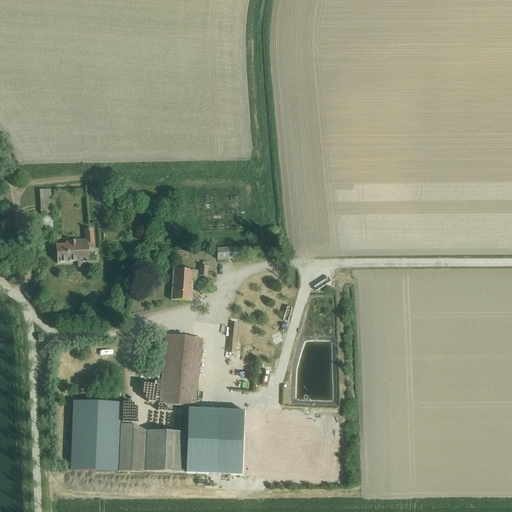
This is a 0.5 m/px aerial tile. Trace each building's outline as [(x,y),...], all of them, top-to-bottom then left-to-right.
[(245,189),(204,190),(205,229),(246,228),(245,189)] [(51,190),(39,191),(41,230),(53,229),(51,190)] [(165,224),(161,224),(161,230),(176,230),(175,219),(165,220),(165,224)] [(66,245),(55,246),(57,265),(77,263),(77,267),(89,266),(88,250),(95,249),(93,230),(85,231),(86,241),(74,242),(74,243),(71,243),(71,242),(66,243),(66,245)] [(244,248),(217,249),(217,261),(245,260),(244,248)] [(188,249),(176,249),(176,260),(189,259),(188,249)] [(199,267),(199,277),(208,277),(208,263),(203,263),(202,267),(199,267)] [(173,270),(170,302),(172,302),(172,301),(191,302),(191,303),(192,303),(193,283),(197,283),(198,271),(197,271),(197,272),(174,270),(173,270)] [(232,324),(228,354),(236,354),(239,325),(232,324)] [(165,335),(159,405),(196,409),(203,340),(165,335)] [(73,404),(70,470),(243,477),(246,412),(187,409),(186,434),(145,432),(133,426),(121,426),(121,406),(73,404)]
